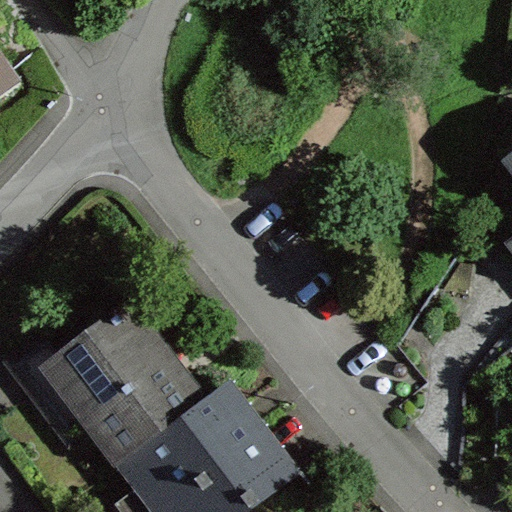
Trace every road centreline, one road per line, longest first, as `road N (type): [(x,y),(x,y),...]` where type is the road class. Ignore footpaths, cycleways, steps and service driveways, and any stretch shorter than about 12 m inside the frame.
road 1 (residential): [(436,511),(361,431),(105,97)]
road 2 (residential): [(105,97),(0,226)]
